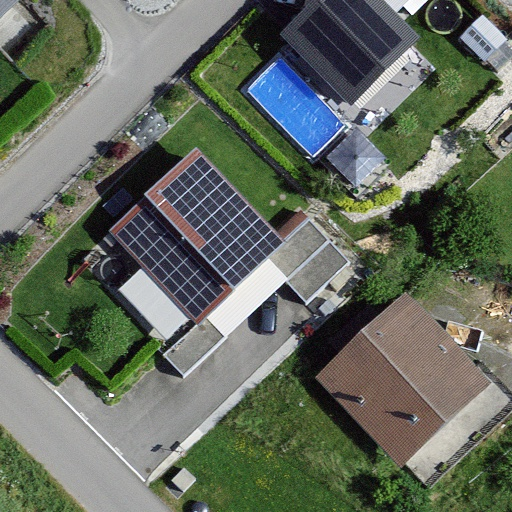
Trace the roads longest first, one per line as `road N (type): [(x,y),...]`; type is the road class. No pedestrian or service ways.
road 1 (residential): [(0,212),(218,0)]
road 2 (residential): [(131,511),(0,376)]
